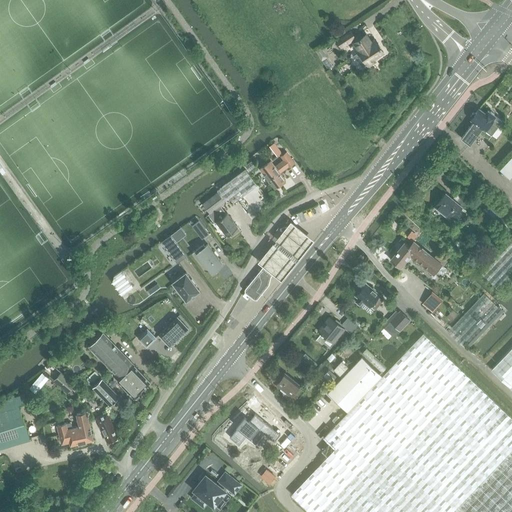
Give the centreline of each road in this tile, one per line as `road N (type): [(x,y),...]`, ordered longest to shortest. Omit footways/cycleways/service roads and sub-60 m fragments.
road 1 (unclassified): [(137,479),(123,467),(235,302),(272,227),(316,195),(373,183)]
road 2 (secondary): [(227,362),(373,183)]
road 3 (unclassified): [(300,511),(283,496),(314,451),(297,419),(227,362)]
road 4 (secondary): [(373,183),(479,51)]
road 5 (secondary): [(137,479),(227,362)]
